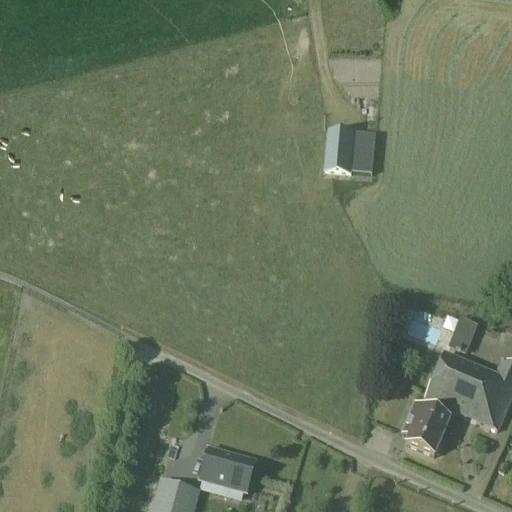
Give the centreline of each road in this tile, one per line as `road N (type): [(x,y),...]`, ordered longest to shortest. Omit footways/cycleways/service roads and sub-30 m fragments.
road 1 (residential): [(511,508),(136,344)]
road 2 (residential): [(98,511),(136,344)]
